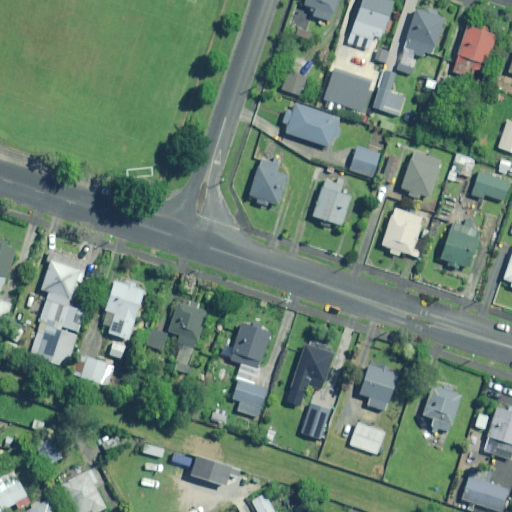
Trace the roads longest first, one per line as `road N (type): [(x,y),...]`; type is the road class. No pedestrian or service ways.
road 1 (residential): [(185,239),(511,345)]
road 2 (residential): [(185,239),(265,0)]
road 3 (residential): [(0,177),(185,239)]
